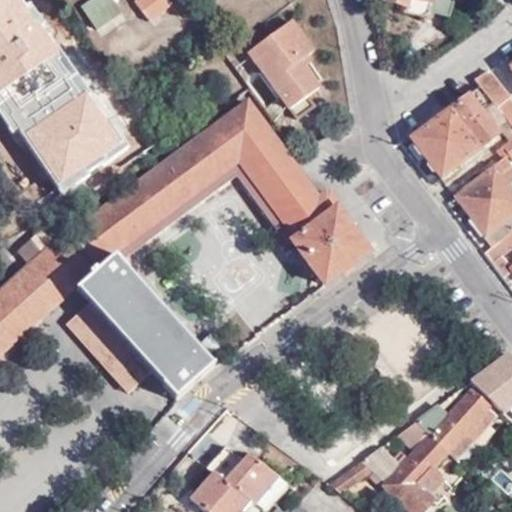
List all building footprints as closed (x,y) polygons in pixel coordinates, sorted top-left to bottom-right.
[(28,0),(0,0),(0,113),(61,199),(133,147),(28,0)] [(122,18),(111,0),(97,0),(81,10),(96,35),(122,18)] [(149,25),(173,9),(166,0),(133,0),(149,25)] [(386,0),(401,5),(399,13),(421,20),(426,17),(428,13),(448,19),(453,0),(386,0)] [(302,64),(317,53),(293,21),(245,55),(289,114),(322,91),(302,64)] [(504,96),(485,73),(472,82),(511,127),(511,109),(503,98),(504,96)] [(470,99),(411,142),(441,182),(500,139),(470,99)] [(175,402),(195,384),(214,367),(120,263),(235,178),(276,232),(284,226),(295,240),(291,243),(325,288),(369,256),(339,212),(340,207),(332,195),(324,193),(317,198),(295,167),(247,103),(70,233),(68,232),(64,235),(53,222),(18,252),(29,266),(0,292),(0,355),(76,288),(78,290),(76,292),(88,306),(150,374),(175,402)] [(491,249),(511,232),(511,168),(507,161),(455,199),(491,249)] [(284,226),(276,232),(287,246),(291,243),(295,240),(284,226)] [(485,254),(503,277),(511,269),(500,256),(511,246),(511,232),(491,249),(485,254)] [(276,288),(218,290),(219,309),(243,308),(244,323),(277,322),(276,288)] [(127,394),(150,374),(88,306),(66,325),(127,394)] [(511,361),(508,356),(471,383),(492,404),(511,388),(511,361)] [(511,388),(492,404),(487,409),(495,417),(511,403),(511,388)] [(416,423),(447,451),(455,459),(473,440),(464,432),(477,420),(485,428),(495,417),(487,409),(470,392),(447,416),(438,407),(416,423)] [(464,432),(473,440),(485,428),(477,420),(464,432)] [(380,448),(329,485),(339,492),(366,474),(406,511),(421,511),(431,503),(423,496),(440,478),(431,469),(447,451),(416,423),(399,434),(414,450),(398,466),(380,448)] [(265,511),(288,484),(256,459),(251,466),(244,461),(225,446),(207,469),(214,473),(214,472),(251,501),(264,511),(265,511)] [(244,461),(251,466),(256,459),(249,454),(244,461)] [(202,507),(208,511),(242,511),(251,501),(214,472),(214,473),(198,493),(207,500),(202,507)] [(193,499),(202,507),(207,500),(198,493),(193,499)]
